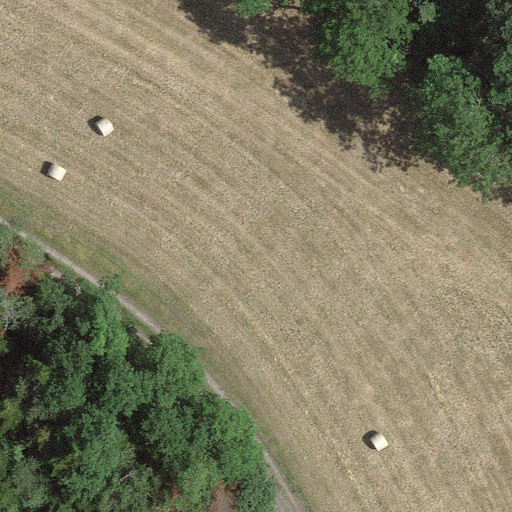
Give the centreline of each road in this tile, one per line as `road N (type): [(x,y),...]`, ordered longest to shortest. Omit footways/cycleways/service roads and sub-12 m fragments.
road 1 (track): [(0,233),(154,337),(282,511)]
road 2 (track): [(151,511),(0,475)]
